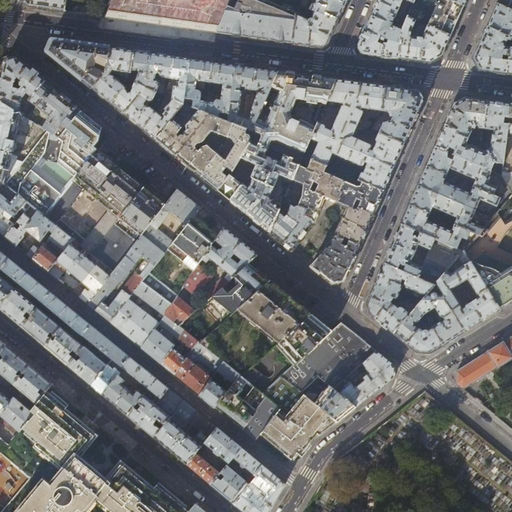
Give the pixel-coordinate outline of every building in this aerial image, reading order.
[(22,0),(27,6),(65,11),(66,0),(22,0)] [(113,0),(106,17),(152,24),(216,33),(227,6),(230,0),(113,0)] [(227,6),(216,33),(235,35),(292,43),(295,17),(296,15),(282,9),(267,7),(254,1),(250,0),(238,0),(235,9),(227,6)] [(305,0),(307,0),(316,0),(313,7),(312,7),(310,10),(315,11),(325,16),(326,14),(338,19),(343,8),(346,0),(305,0)] [(378,0),(372,16),(387,23),(390,14),(396,17),(403,0),(407,0),(414,3),(415,0),(378,0)] [(459,15),(463,6),(448,0),(438,0),(437,3),(435,2),(432,9),(434,10),(427,26),(451,36),(453,29),(459,15)] [(511,0),(498,0),(497,4),(511,10),(511,0)] [(511,10),(497,4),(492,15),(487,27),(511,38),(511,36),(511,10)] [(325,16),(315,11),(311,19),(309,20),(296,14),(296,15),(295,17),(292,43),(305,45),(321,47),(327,44),(333,30),(338,19),(326,14),(325,16)] [(396,17),(390,14),(387,23),(372,16),(359,46),(362,53),(379,55),(399,58),(402,30),(396,27),(394,27),(393,26),(392,24),(393,23),(396,17)] [(419,22),(408,17),(406,21),(403,28),(402,30),(399,58),(415,60),(431,63),(442,56),(451,36),(427,26),(422,38),(410,37),(411,31),(412,29),(415,30),(419,22)] [(511,37),(511,38),(487,27),(480,44),(473,58),(479,69),(489,71),(506,73),(510,47),(506,46),(504,47),(503,45),(506,43),(507,40),(510,42),(511,38),(511,37)] [(108,65),(110,48),(95,46),(67,42),(53,40),(48,52),(78,76),(93,88),(104,74),(105,72),(94,68),(96,63),(106,68),(108,65)] [(123,50),(110,48),(108,65),(106,68),(106,69),(111,72),(112,69),(114,70),(114,71),(131,73),(131,71),(134,51),(123,50)] [(140,52),(134,51),(131,71),(137,70),(138,72),(140,72),(135,83),(146,87),(148,79),(146,79),(150,54),(140,52)] [(163,56),(150,54),(146,79),(148,79),(146,87),(157,92),(160,84),(158,80),(155,79),(156,74),(158,73),(161,76),(164,78),(169,79),(171,68),(172,68),(174,57),(163,56)] [(179,58),(174,57),(172,68),(171,68),(169,79),(179,80),(179,83),(177,83),(177,86),(174,86),(172,99),(183,104),(184,104),(184,99),(190,59),(179,58)] [(0,83),(0,101),(19,113),(22,99),(27,94),(30,97),(29,98),(28,99),(28,100),(29,101),(36,107),(37,106),(52,87),(17,59),(5,63),(1,77),(0,83)] [(204,61),(190,59),(184,99),(194,100),(193,108),(198,110),(206,113),(207,102),(200,101),(201,95),(201,93),(200,92),(199,91),(195,91),(196,88),(204,89),(205,82),(210,83),(213,62),(204,61)] [(225,64),(213,62),(210,83),(214,84),(213,91),(222,92),(220,100),(217,100),(216,100),(215,101),(214,103),(207,102),(206,113),(209,114),(227,122),(236,65),(225,64)] [(278,71),(269,70),(247,67),(236,65),(227,122),(233,124),(256,133),(255,125),(258,120),(262,109),(268,95),(271,87),(278,71)] [(110,75),(111,72),(106,69),(105,72),(104,74),(93,88),(102,96),(111,103),(119,95),(125,87),(126,86),(112,76),(111,75),(110,75)] [(306,75),(278,71),(271,87),(280,91),(273,109),(271,108),(270,110),(272,111),(266,124),(258,120),(255,125),(256,133),(260,134),(262,137),(259,143),(269,147),(272,140),(277,139),(305,151),(310,139),(316,126),(299,119),(298,121),(292,119),(291,119),(290,114),(290,113),(296,99),(306,101),(306,103),(316,104),(317,102),(321,102),(325,104),(336,79),(306,75)] [(343,80),(336,79),(325,104),(325,106),(335,108),(335,103),(342,104),(344,106),(342,106),(331,132),(325,129),(325,128),(325,126),(318,123),(316,126),(310,139),(318,142),(311,160),(327,167),(333,154),(337,156),(343,141),(339,139),(359,94),(360,83),(343,80)] [(146,87),(135,83),(131,93),(130,93),(128,94),(125,87),(119,95),(111,103),(117,108),(124,114),(140,93),(142,94),(146,87)] [(371,84),(360,83),(359,94),(339,139),(343,141),(353,137),(353,136),(365,109),(381,111),(385,86),(371,84)] [(402,89),(385,86),(381,111),(391,113),(392,116),(389,122),(387,121),(383,123),(378,133),(404,144),(422,101),(416,91),(402,89)] [(52,87),(37,106),(50,117),(43,128),(47,130),(47,131),(51,133),(58,137),(80,110),(65,98),(52,87)] [(152,101),(157,92),(146,87),(142,94),(140,93),(124,114),(132,120),(143,129),(149,120),(149,119),(155,111),(151,108),(148,108),(143,109),(144,108),(143,106),(142,104),(145,101),(148,102),(152,101)] [(272,97),(268,95),(262,109),(267,111),(268,107),(266,105),(267,103),(269,104),(272,97)] [(450,112),(445,125),(456,130),(455,133),(468,139),(471,131),(471,130),(472,128),(474,129),(476,125),(478,126),(478,127),(479,128),(484,129),(487,101),(474,99),(465,97),(454,104),(450,112)] [(183,104),(172,99),(164,110),(167,113),(163,118),(155,111),(149,119),(149,120),(143,129),(149,134),(155,139),(174,115),(181,107),(183,104)] [(11,155),(19,121),(25,127),(28,123),(31,125),(33,121),(19,113),(0,101),(0,181),(4,184),(5,185),(23,162),(16,160),(17,157),(11,155)] [(498,102),(487,101),(484,129),(492,130),(491,135),(492,135),(491,148),(487,150),(495,163),(503,165),(508,124),(503,124),(504,118),(509,118),(511,104),(498,102)] [(511,104),(509,118),(511,118),(511,124),(508,124),(503,165),(502,176),(509,190),(511,194),(511,104)] [(80,110),(58,137),(64,142),(58,164),(75,178),(97,150),(95,147),(99,141),(102,127),(80,110)] [(209,114),(206,113),(198,110),(186,126),(186,128),(182,128),(173,120),(176,117),(174,115),(155,139),(166,148),(176,156),(209,114)] [(233,124),(227,122),(209,114),(176,156),(188,166),(201,177),(208,168),(207,166),(222,148),(220,146),(215,152),(202,142),(211,131),(227,138),(233,124)] [(249,143),(256,133),(233,124),(227,138),(232,140),(236,144),(225,160),(223,159),(219,156),(224,150),(222,148),(207,166),(208,168),(201,177),(211,185),(218,190),(229,175),(240,158),(249,143)] [(456,130),(445,125),(440,135),(435,147),(491,171),(495,163),(487,150),(484,152),(466,144),(468,139),(455,133),(456,130)] [(47,131),(35,147),(23,162),(5,185),(18,195),(31,206),(44,217),(62,195),(32,170),(45,152),(51,133),(47,131)] [(370,144),(353,137),(343,141),(337,156),(360,166),(363,165),(366,166),(363,173),(362,173),(361,173),(360,173),(357,180),(361,182),(383,191),(389,179),(398,156),(404,144),(378,133),(375,139),(375,140),(376,141),(377,142),(374,148),(371,147),(371,146),(370,144)] [(257,146),(249,143),(240,158),(256,165),(251,178),(253,179),(249,186),(247,187),(242,183),(243,182),(238,178),(236,180),(241,185),(230,200),(245,212),(258,223),(270,232),(278,212),(281,207),(280,206),(277,205),(276,206),(275,205),(274,206),(270,203),(272,201),(269,196),(271,195),(279,174),(284,176),(282,182),(290,186),(292,180),(299,165),(292,161),(293,158),(284,154),(281,161),(266,155),(269,147),(259,143),(257,146)] [(430,159),(426,166),(447,175),(450,168),(476,179),(473,187),(494,196),(498,187),(488,183),(490,177),(489,176),(491,171),(435,147),(430,159)] [(75,178),(62,195),(44,217),(58,228),(73,241),(79,245),(91,255),(144,188),(129,176),(102,154),(97,150),(87,163),(75,178)] [(325,172),(327,167),(311,160),(307,169),(308,169),(307,170),(313,173),(310,180),(313,181),(315,192),(325,196),(325,197),(330,199),(337,202),(341,192),(339,191),(344,181),(325,172)] [(307,169),(299,165),(292,180),(303,185),(302,194),(297,205),(306,209),(304,215),(310,218),(313,223),(318,213),(325,197),(325,196),(315,192),(313,181),(310,180),(313,173),(307,170),(308,169),(307,169)] [(447,175),(426,166),(422,176),(418,186),(475,211),(480,200),(500,209),(507,201),(501,199),(494,196),(473,187),(470,193),(444,182),(447,175)] [(236,180),(229,175),(218,190),(225,196),(230,200),(241,185),(236,180)] [(0,187),(0,188),(4,184),(0,181),(0,206),(1,207),(18,221),(22,217),(17,214),(20,211),(24,214),(28,210),(31,206),(18,195),(10,203),(5,199),(5,197),(3,195),(0,195),(0,187)] [(357,186),(344,181),(339,191),(341,192),(337,202),(342,205),(348,207),(348,206),(351,208),(358,208),(373,214),(377,206),(383,191),(361,182),(359,186),(357,186)] [(148,182),(144,188),(91,255),(99,261),(101,263),(109,270),(112,272),(131,248),(165,205),(154,196),(158,190),(148,182)] [(413,196),(410,205),(430,214),(433,208),(457,218),(454,225),(477,236),(484,228),(471,222),(475,211),(418,186),(413,196)] [(178,190),(165,205),(131,248),(141,256),(146,260),(154,267),(169,249),(174,242),(157,228),(170,212),(187,226),(193,218),(201,208),(186,196),(178,190)] [(509,199),(511,194),(509,190),(501,199),(507,201),(509,199)] [(285,217),(278,212),(270,232),(285,245),(292,250),(305,235),(312,225),(313,223),(310,218),(304,215),(306,209),(297,205),(295,207),(288,204),(285,209),(288,211),(287,214),(285,217)] [(430,214),(410,205),(405,215),(401,225),(463,252),(477,236),(454,225),(451,232),(427,221),(430,214)] [(366,231),(373,214),(358,208),(351,208),(348,206),(348,207),(339,226),(335,236),(343,240),(348,241),(359,245),(366,231)] [(0,232),(5,237),(14,227),(17,223),(18,221),(1,207),(0,208),(0,232)] [(28,210),(24,214),(22,217),(18,221),(17,223),(21,226),(17,230),(14,227),(5,237),(16,246),(24,238),(24,235),(23,234),(27,230),(40,241),(49,230),(53,234),(58,228),(44,217),(38,212),(35,216),(28,210)] [(511,254),(494,247),(497,242),(498,243),(508,231),(497,213),(492,218),(487,224),(484,228),(477,236),(463,252),(500,309),(511,301),(511,254)] [(487,224),(492,218),(484,215),(481,222),(487,224)] [(193,218),(187,226),(174,242),(169,249),(195,270),(199,265),(203,259),(212,246),(215,241),(217,238),(193,218)] [(463,252),(401,225),(393,243),(384,263),(434,286),(436,284),(446,272),(459,257),(463,252)] [(248,263),(257,254),(240,241),(224,227),(217,238),(215,241),(223,247),(219,252),(212,246),(203,259),(207,263),(211,258),(229,273),(224,279),(223,277),(203,300),(205,302),(248,263)] [(58,228),(53,234),(49,239),(62,249),(61,251),(63,253),(73,241),(58,228)] [(351,264),(359,245),(348,241),(343,240),(335,236),(334,239),(325,249),(311,266),(322,275),(332,283),(344,280),(351,264)] [(48,240),(40,250),(32,259),(41,266),(48,272),(55,264),(57,261),(61,256),(48,245),(50,242),(48,240)] [(76,249),(79,245),(73,241),(63,253),(61,256),(57,261),(82,282),(96,265),(76,249)] [(27,254),(32,259),(40,250),(34,246),(27,254)] [(102,302),(141,256),(131,248),(112,272),(87,304),(93,308),(110,322),(142,282),(148,275),(154,267),(146,260),(137,271),(138,271),(109,308),(102,302)] [(0,251),(0,268),(1,269),(9,259),(0,251)] [(491,315),(500,309),(463,252),(459,257),(464,266),(454,272),(461,284),(467,281),(478,298),(470,303),(482,320),(491,315)] [(45,288),(9,259),(1,269),(18,283),(63,319),(65,321),(68,323),(82,335),(91,325),(45,288)] [(98,267),(101,263),(99,261),(96,265),(82,282),(87,287),(79,297),(87,304),(112,272),(109,270),(106,274),(98,267)] [(238,310),(270,281),(248,263),(205,302),(203,304),(206,307),(210,307),(220,317),(220,320),(222,323),(238,310)] [(381,270),(375,284),(387,289),(390,281),(400,285),(401,282),(404,284),(405,288),(422,295),(418,299),(421,301),(427,294),(434,286),(384,263),(381,270)] [(55,264),(48,272),(58,280),(64,271),(55,264)] [(199,265),(195,270),(184,287),(195,296),(214,277),(199,265)] [(451,291),(461,284),(454,272),(450,275),(446,272),(436,284),(443,294),(440,295),(441,296),(464,332),(473,326),(482,320),(470,303),(462,308),(451,291)] [(148,275),(142,282),(172,304),(177,297),(148,275)] [(0,305),(14,289),(0,276),(0,305)] [(270,281),(238,310),(279,343),(311,315),(291,298),(270,281)] [(401,286),(400,285),(390,281),(387,289),(375,284),(371,293),(367,302),(370,314),(375,318),(382,310),(386,314),(392,306),(389,304),(391,303),(392,302),(393,300),(396,301),(401,289),(401,288),(401,286)] [(155,329),(159,323),(165,315),(172,304),(142,282),(110,322),(124,334),(142,348),(155,329)] [(37,307),(14,289),(0,305),(0,309),(7,315),(21,327),(37,307)] [(430,295),(427,294),(421,301),(417,305),(423,315),(435,308),(440,317),(442,318),(444,318),(444,321),(442,323),(441,322),(439,322),(431,328),(432,328),(443,345),(453,338),(464,332),(441,296),(437,296),(436,294),(434,293),(432,294),(430,295)] [(177,297),(172,304),(165,315),(179,326),(195,312),(177,297)] [(417,305),(421,301),(418,299),(412,306),(415,308),(417,305)] [(393,333),(415,308),(412,306),(406,302),(402,308),(400,307),(398,307),(397,307),(395,308),(392,306),(386,314),(382,310),(375,318),(385,326),(393,333)] [(423,315),(417,305),(415,308),(393,333),(400,338),(406,344),(417,330),(412,325),(412,323),(411,322),(412,321),(416,323),(423,315)] [(45,346),(65,321),(63,319),(58,325),(37,307),(21,327),(34,337),(45,346)] [(165,315),(159,323),(179,339),(184,331),(179,326),(165,315)] [(320,322),(311,315),(279,343),(277,346),(294,365),(332,331),(320,322)] [(63,329),(68,323),(65,321),(45,346),(55,355),(67,365),(84,346),(89,340),(87,339),(82,344),(63,329)] [(301,393),(317,377),(327,385),(333,389),(363,363),(376,351),(366,342),(359,337),(356,334),(351,330),(341,323),(332,331),(294,365),(281,378),(301,393)] [(109,340),(91,325),(82,335),(87,339),(89,340),(106,354),(112,359),(122,367),(130,357),(109,340)] [(417,352),(430,353),(431,352),(443,345),(432,328),(427,331),(425,330),(422,331),(419,328),(417,330),(406,344),(412,348),(417,352)] [(175,345),(155,329),(142,348),(151,355),(161,364),(175,345)] [(184,331),(179,339),(175,345),(161,364),(167,369),(175,375),(187,358),(175,349),(181,341),(192,350),(198,342),(184,331)] [(456,384),(463,389),(489,373),(492,371),(497,368),(511,358),(511,336),(457,371),(456,384)] [(206,338),(200,343),(207,349),(211,344),(206,338)] [(5,345),(0,351),(0,374),(12,384),(29,365),(11,350),(5,345)] [(91,385),(107,365),(84,346),(67,365),(76,373),(91,385)] [(376,351),(363,363),(366,368),(369,373),(364,377),(365,379),(356,386),(355,387),(350,381),(344,385),(345,387),(338,393),(356,407),(380,388),(393,378),(393,365),(386,359),(376,351)] [(149,373),(130,357),(122,367),(124,369),(142,384),(149,389),(160,398),(169,389),(149,373)] [(187,358),(175,375),(181,380),(191,388),(200,395),(212,378),(187,358)] [(223,363),(212,378),(200,395),(207,401),(215,408),(227,391),(214,381),(219,374),(229,382),(227,386),(229,388),(238,375),(223,363)] [(29,365),(12,384),(36,404),(47,390),(52,384),(40,374),(29,365)] [(102,394),(119,375),(107,365),(91,385),(97,390),(102,394)] [(253,367),(242,378),(252,386),(263,375),(253,367)] [(127,415),(149,389),(142,384),(134,394),(123,384),(126,380),(125,380),(120,376),(119,375),(102,394),(113,403),(127,415)] [(260,434),(280,409),(262,395),(252,386),(242,378),(238,375),(229,388),(227,391),(215,408),(225,416),(248,434),(256,440),(260,434)] [(314,403),(301,393),(281,378),(262,395),(280,409),(260,434),(261,435),(291,460),(296,453),(302,457),(312,441),(322,433),(337,422),(314,403)] [(338,393),(333,389),(327,385),(314,403),(337,422),(345,415),(356,407),(338,393)] [(154,437),(176,412),(176,411),(184,401),(176,395),(169,389),(160,398),(149,389),(127,415),(138,424),(154,437)] [(67,407),(47,390),(36,404),(30,411),(34,415),(24,427),(38,439),(34,443),(66,469),(52,486),(46,481),(20,511),(76,511),(79,509),(82,511),(96,497),(113,511),(186,511),(156,486),(152,491),(121,466),(106,484),(75,459),(94,436),(64,410),(67,407)] [(0,413),(0,414),(11,401),(0,392),(0,413)] [(494,392),(489,395),(493,402),(498,398),(494,392)] [(14,398),(11,401),(0,414),(9,422),(20,431),(24,427),(34,415),(30,411),(26,408),(23,412),(21,410),(22,409),(20,407),(22,405),(14,398)] [(217,428),(206,419),(184,401),(176,411),(176,412),(154,437),(168,449),(187,464),(196,453),(204,443),(217,428)] [(229,438),(217,428),(204,443),(214,451),(213,452),(218,457),(219,455),(229,463),(234,458),(242,448),(229,438)] [(242,448),(234,458),(239,462),(239,463),(239,464),(239,465),(242,467),(242,468),(243,468),(244,467),(245,467),(253,473),(249,478),(254,479),(256,477),(254,474),(262,465),(250,455),(242,448)] [(0,473),(19,490),(29,478),(0,452),(0,473)] [(211,484),(220,473),(196,453),(187,464),(196,472),(211,484)] [(268,511),(276,500),(285,486),(286,484),(275,475),(262,465),(254,474),(256,477),(254,479),(249,485),(234,504),(243,511),(268,511)] [(234,504),(249,485),(227,466),(226,466),(222,471),(220,473),(211,484),(220,492),(234,504)] [(205,511),(195,503),(195,504),(188,511),(205,511)]
